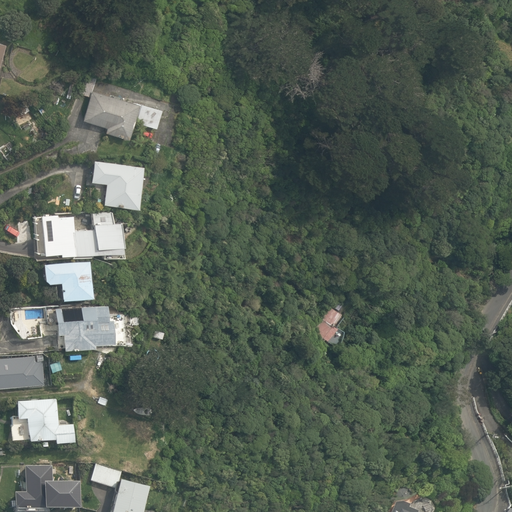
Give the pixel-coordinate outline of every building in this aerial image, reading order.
[(155,129),(160,111),(118,100),(119,97),(112,95),(111,97),(92,92),(96,75),(84,72),(78,93),(88,96),(81,121),(106,127),(104,134),(128,140),(132,123),(155,129)] [(167,102),(182,106),(184,96),(169,92),(167,102)] [(103,204),(136,208),(141,166),(93,160),(90,181),(106,183),(103,204)] [(57,251),(57,253),(100,250),(100,256),(120,254),(118,220),(110,220),(109,210),(90,211),(91,226),(71,228),(70,214),(54,215),(53,212),(38,213),(40,252),(57,251)] [(57,279),(59,297),(88,294),(86,258),(41,261),(42,277),(45,280),(57,279)] [(323,302),(307,327),(322,338),(339,313),(323,302)] [(60,324),(62,348),(123,343),(120,312),(105,313),(105,303),(56,307),(56,325),(60,324)] [(42,307),(11,310),(12,322),(22,337),(44,336),(42,307)] [(55,323),(54,307),(45,307),(46,324),(55,323)] [(0,385),(43,382),(41,354),(0,356),(0,385)] [(54,441),(54,445),(73,443),(72,425),(57,426),(55,400),(16,403),(17,420),(26,419),(28,443),(54,441)] [(109,511),(148,511),(140,510),(146,489),(118,481),(121,471),(95,463),(90,480),(115,489),(109,511)] [(13,493),(13,510),(51,509),(50,466),(24,466),(24,493),(13,493)] [(416,511),(407,508),(408,504),(399,501),(394,503),(389,511),(416,511)]
